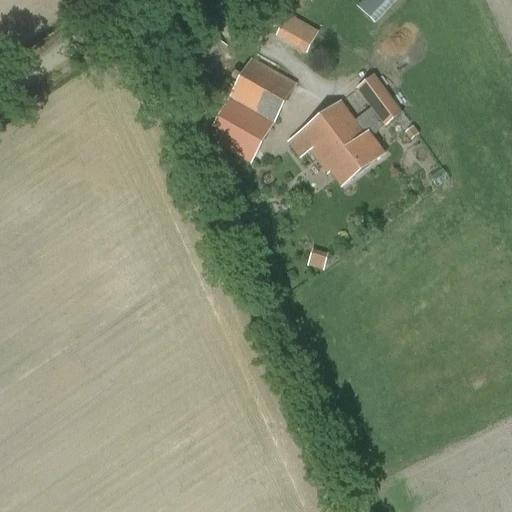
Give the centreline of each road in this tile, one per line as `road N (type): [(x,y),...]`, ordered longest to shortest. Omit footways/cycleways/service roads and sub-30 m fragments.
road 1 (unknown): [(125,11),(359,511)]
road 2 (tertiary): [(0,99),(142,0)]
